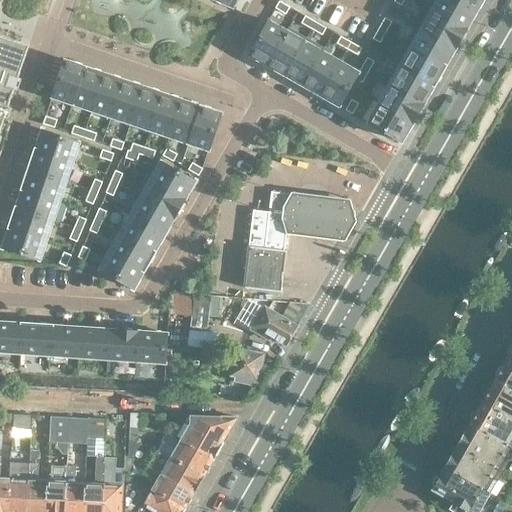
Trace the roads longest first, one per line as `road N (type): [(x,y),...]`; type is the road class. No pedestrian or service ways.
road 1 (residential): [(0,307),(134,316),(264,92)]
road 2 (secondary): [(240,511),(432,188)]
road 3 (residential): [(388,498),(511,285)]
road 4 (residential): [(264,92),(432,188)]
road 5 (secondary): [(432,188),(511,48)]
road 6 (residential): [(256,0),(219,67),(264,92)]
